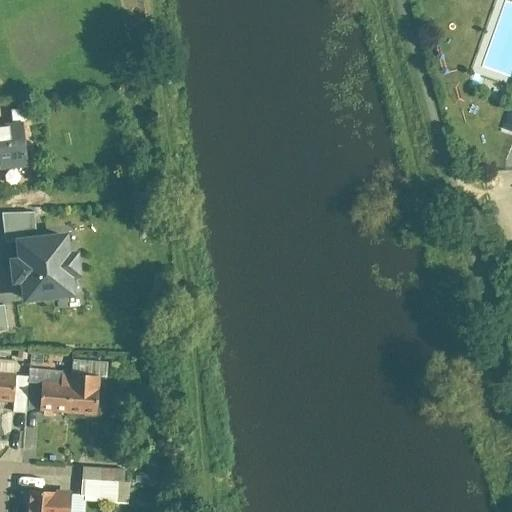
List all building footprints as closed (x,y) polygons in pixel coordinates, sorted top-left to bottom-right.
[(23,119),(0,122),(0,173),(30,170),(23,119)] [(64,230),(1,237),(8,299),(71,293),(64,230)] [(32,397),(86,402),(91,364),(100,365),(102,351),(65,347),(64,363),(35,360),(32,397)] [(0,388),(8,390),(13,355),(0,353),(0,388)] [(17,476),(14,511),(43,511),(44,510),(59,511),(61,480),(17,476)]
